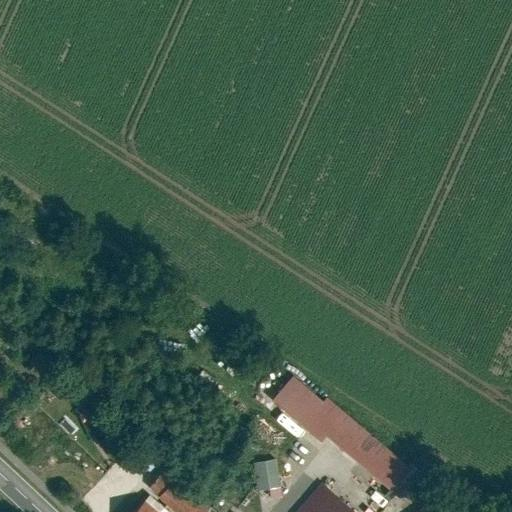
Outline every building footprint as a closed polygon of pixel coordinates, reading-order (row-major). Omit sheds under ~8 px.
[(343,401),(322,426),(402,492),(423,468),(343,401)] [(281,459),(259,462),(262,489),(285,486),(281,459)] [(172,468),(155,486),(182,511),(196,511),(203,505),(180,485),(185,480),(172,468)] [(360,511),(324,482),(299,511),(360,511)] [(164,511),(151,500),(139,511),(164,511)]
